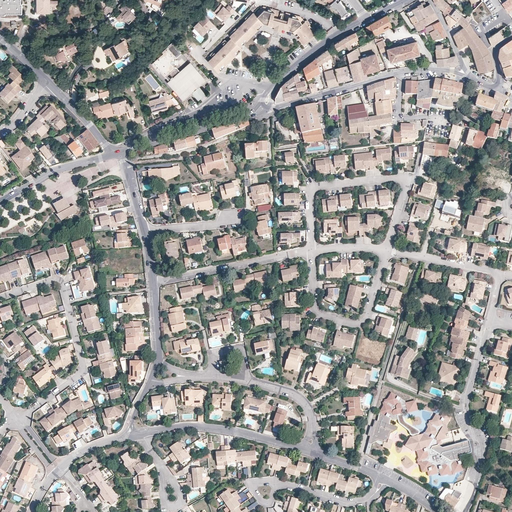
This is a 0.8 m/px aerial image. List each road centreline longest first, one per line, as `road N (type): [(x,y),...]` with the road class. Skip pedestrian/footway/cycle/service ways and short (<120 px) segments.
road 1 (residential): [(0,297),(50,280),(62,284),(84,368),(17,418)]
road 2 (residential): [(386,251),(406,188),(397,177),(311,189),(311,250)]
road 3 (residential): [(465,511),(483,449),(464,408),(490,316)]
road 4 (residential): [(311,250),(316,313),(353,323),(364,318),(386,251)]
road 5 (residential): [(142,433),(207,426),(308,451)]
road 6 (residential): [(311,250),(152,282)]
road 7 (residential): [(266,110),(400,71)]
road 8 (residential): [(0,201),(52,171),(119,152)]
road 9 (residential): [(119,152),(243,116)]
road 10 (residential): [(382,478),(366,500),(345,503),(277,482)]
